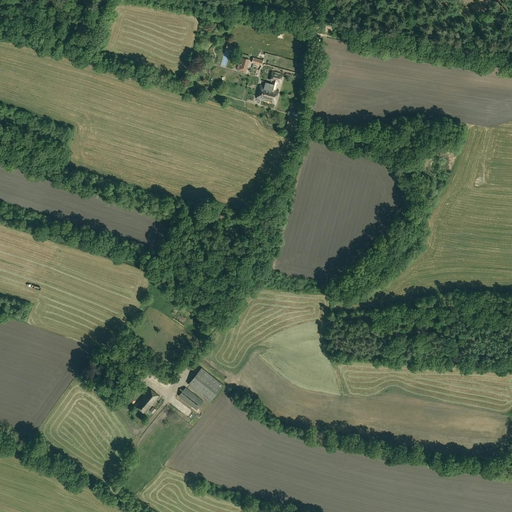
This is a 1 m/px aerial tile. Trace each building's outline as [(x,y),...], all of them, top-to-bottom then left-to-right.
[(238,70),(244,71),(247,59),(241,57),(238,70)] [(270,80),(266,82),(265,85),(261,84),(257,98),(275,103),(279,90),(276,89),(278,82),(281,83),(283,74),(272,71),(270,80)] [(289,116),(286,127),(298,131),(302,120),(289,116)] [(185,326),(189,322),(182,317),(179,321),(185,326)] [(134,369),(139,373),(143,368),(138,364),(134,369)] [(189,384),(210,402),(224,386),(202,368),(189,384)] [(136,390),(145,378),(139,374),(130,385),(136,390)] [(204,402),(186,387),(179,396),(197,410),(204,402)] [(145,414),(159,396),(149,388),(135,406),(145,414)]
